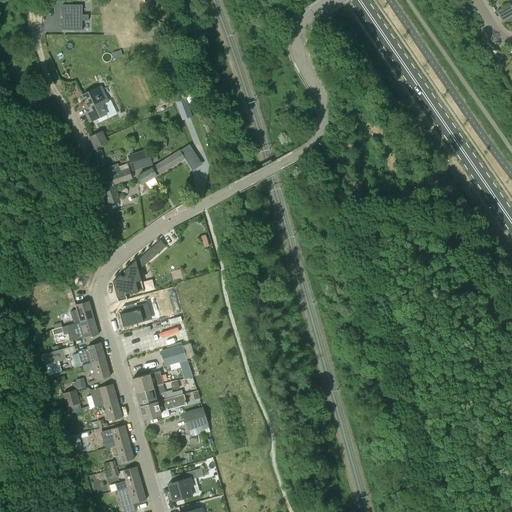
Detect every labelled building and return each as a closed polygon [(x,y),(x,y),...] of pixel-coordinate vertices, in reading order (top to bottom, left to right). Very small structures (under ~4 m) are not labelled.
[(88,21),(88,15),(82,15),(82,6),(62,5),(62,31),(82,31),(82,21),(88,21)] [(495,13),(501,24),(506,21),(500,10),(495,13)] [(103,53),(106,64),(113,62),(112,58),(122,55),(120,48),(110,51),(104,31),(97,33),(103,53)] [(91,121),(107,114),(102,105),(109,102),(102,87),(82,96),(90,112),(87,113),(91,121)] [(184,97),(174,100),(181,119),(191,116),(184,97)] [(95,148),(107,143),(102,132),(90,137),(95,148)] [(166,147),(166,139),(156,139),(156,147),(166,147)] [(180,151),(182,156),(191,150),(188,146),(180,151)] [(128,156),(132,170),(152,163),(147,149),(128,156)] [(97,151),(101,166),(107,164),(103,150),(97,151)] [(140,184),(139,185),(141,197),(150,192),(145,183),(156,176),(184,158),(182,156),(180,151),(179,150),(158,163),(137,177),(140,184)] [(106,168),(109,176),(100,179),(108,204),(118,201),(113,185),(132,179),(127,164),(121,166),(113,169),(112,167),(106,168)] [(161,238),(134,262),(134,261),(122,271),(123,276),(119,277),(119,275),(110,283),(116,303),(125,301),(124,295),(127,294),(128,296),(142,292),(136,271),(163,247),(159,241),(161,239),(161,238)] [(79,322),(93,318),(88,302),(74,305),(79,322)] [(119,314),(122,326),(149,318),(145,303),(137,305),(136,302),(122,306),(124,313),(119,314)] [(79,322),(84,339),(98,335),(93,318),(79,322)] [(182,345),(181,342),(171,345),(172,348),(160,352),(164,366),(179,362),(184,380),(192,377),(186,359),(182,345)] [(78,354),(81,366),(91,364),(105,360),(100,343),(86,347),(87,349),(78,351),(78,353),(78,354)] [(65,359),(63,349),(41,355),(44,365),(45,365),(59,361),(65,359)] [(105,360),(91,364),(93,370),(96,381),(110,377),(105,360)] [(48,376),(57,374),(62,372),(59,361),(45,365),(48,376)] [(135,394),(163,386),(162,384),(163,384),(160,371),(131,379),(135,394)] [(86,379),(76,382),(78,390),(85,388),(87,385),(86,379)] [(103,405),(117,401),(112,384),(89,391),(94,408),(103,405)] [(157,401),(171,397),(183,394),(182,390),(172,392),(171,390),(169,391),(165,392),(163,386),(135,394),(139,407),(157,403),(157,401)] [(79,404),(75,390),(62,394),(66,408),(79,404)] [(152,417),(161,415),(160,412),(186,405),(183,394),(171,397),(157,401),(157,403),(139,407),(143,419),(152,417)] [(103,405),(108,422),(122,418),(117,401),(103,405)] [(202,409),(182,414),(183,417),(184,417),(187,430),(195,428),(197,435),(209,432),(202,409)] [(115,446),(129,443),(124,426),(110,430),(102,432),(106,448),(115,446)] [(115,446),(120,463),(133,459),(129,443),(115,446)] [(117,491),(140,484),(136,467),(122,471),(125,481),(115,484),(117,491)] [(113,477),(111,470),(105,472),(103,472),(105,479),(113,477)] [(172,483),(168,484),(170,494),(168,494),(170,501),(172,501),(192,496),(189,488),(194,486),(192,486),(190,480),(196,478),(194,471),(171,477),(172,483)] [(134,511),(135,511),(133,504),(145,501),(140,484),(117,491),(120,504),(121,503),(122,507),(122,511),(134,511)]
